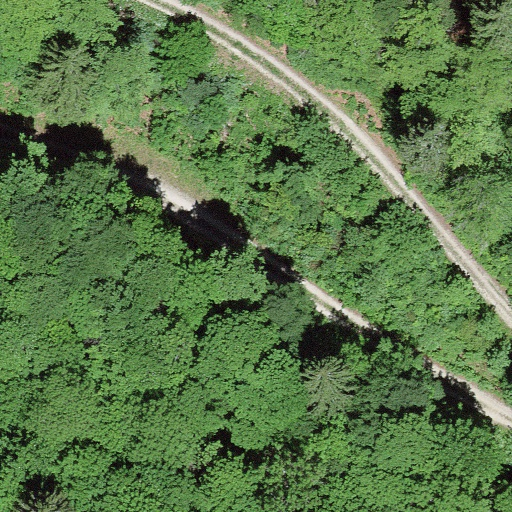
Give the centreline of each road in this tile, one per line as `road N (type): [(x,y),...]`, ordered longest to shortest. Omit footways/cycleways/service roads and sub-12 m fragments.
road 1 (track): [(511,327),(318,134),(168,59),(0,17)]
road 2 (track): [(0,136),(268,234),(368,334),(511,452)]
